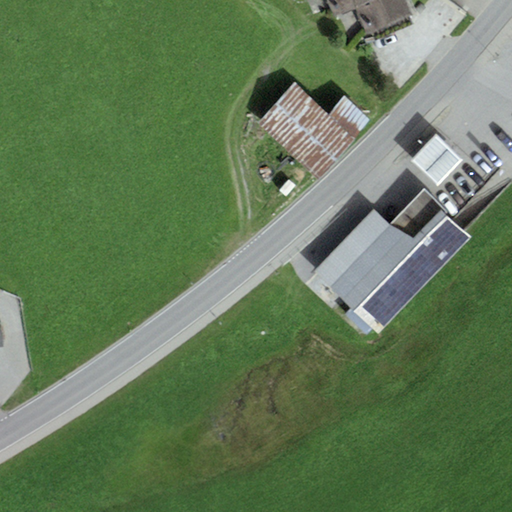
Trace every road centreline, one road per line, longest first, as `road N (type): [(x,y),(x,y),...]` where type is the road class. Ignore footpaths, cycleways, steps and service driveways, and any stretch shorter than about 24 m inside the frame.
road 1 (tertiary): [(0,439),(257,255),(387,134),(509,0)]
road 2 (track): [(252,77),(231,124),(246,214),(245,265)]
